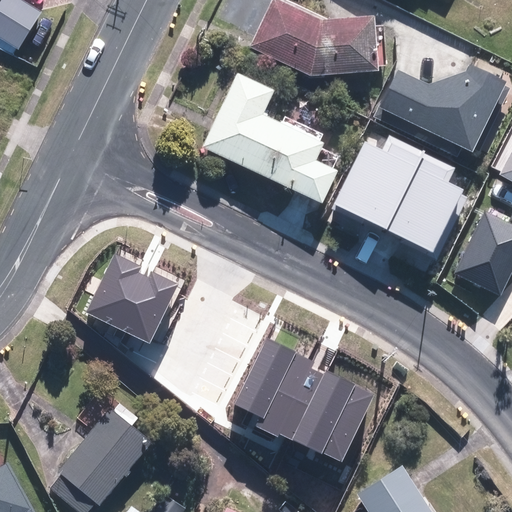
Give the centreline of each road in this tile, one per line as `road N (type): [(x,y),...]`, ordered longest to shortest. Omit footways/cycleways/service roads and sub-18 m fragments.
road 1 (residential): [(511,416),(466,368),(376,307),(69,157)]
road 2 (residential): [(146,0),(69,157)]
road 3 (residential): [(69,157),(0,298)]
